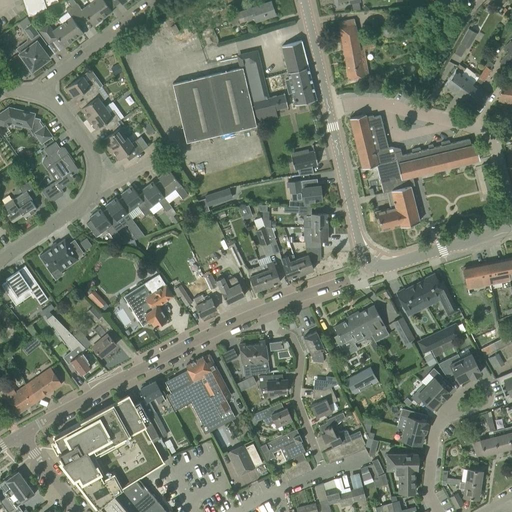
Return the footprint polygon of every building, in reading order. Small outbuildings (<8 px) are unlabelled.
[(22,0),(27,16),(42,11),(46,10),(45,6),(58,2),(57,0),(22,0)] [(93,0),(90,2),(102,19),(112,12),(105,2),(107,0),(93,0)] [(71,7),(81,20),(86,16),(93,26),(102,19),(90,2),(81,9),(77,3),(71,7)] [(238,22),(244,20),(254,17),(255,21),(275,15),(271,2),(227,17),(229,24),(232,23),(233,26),(238,24),(238,22)] [(76,23),(81,20),(71,7),(67,10),(71,17),(62,24),(74,40),(83,33),(76,23)] [(363,49),(359,50),(354,19),(338,22),(348,78),(368,75),(364,54),(363,49)] [(31,40),(33,38),(39,34),(31,23),(23,29),(31,40)] [(64,47),(74,40),(62,24),(53,30),(48,24),(39,31),(49,43),(52,41),(57,38),(64,47)] [(396,24),(376,25),(377,37),(387,36),(397,36),(396,24)] [(467,46),(468,47),(476,33),(468,29),(454,53),(460,57),(467,46)] [(363,49),(376,47),(374,38),(361,40),(363,49)] [(308,68),(308,66),(301,40),(281,45),(287,73),(308,68)] [(505,67),(511,59),(511,42),(510,40),(503,48),(508,53),(499,62),(505,67)] [(49,58),(43,50),(36,41),(19,54),(23,59),(21,61),(26,67),(27,65),(32,71),(49,58)] [(271,97),(266,98),(257,59),(249,54),(239,56),(241,67),(172,84),(186,142),(256,126),(253,115),(255,114),(258,123),(277,118),(275,110),(271,97)] [(114,65),(110,68),(112,71),(114,75),(118,73),(122,70),(120,67),(118,63),(114,65)] [(476,80),(478,76),(466,67),(465,69),(459,65),(444,85),(463,100),(473,85),(476,80)] [(308,68),(287,73),(286,73),(288,79),(285,80),(287,85),(285,85),(288,94),(291,93),(294,105),(307,102),(316,99),(308,68)] [(482,71),(478,76),(476,80),(473,85),(463,100),(479,111),(490,96),(477,87),(487,75),(482,71)] [(86,97),(100,87),(93,77),(86,82),(82,76),(65,89),(68,93),(69,93),(74,99),(82,92),(86,97)] [(511,103),(511,83),(500,82),(497,101),(511,103)] [(87,120),(105,107),(101,102),(105,99),(108,96),(101,86),(100,87),(86,97),(90,102),(81,109),(85,114),(84,115),(87,120)] [(272,97),(271,97),(275,110),(287,107),(284,94),(272,97)] [(108,128),(123,117),(112,102),(105,107),(87,120),(91,125),(92,124),(96,129),(105,123),(108,128)] [(41,144),(52,136),(45,126),(43,127),(39,122),(40,119),(33,117),(34,113),(8,107),(0,113),(0,125),(2,130),(11,123),(15,124),(14,127),(21,129),(21,126),(31,128),(41,144)] [(109,150),(127,138),(123,132),(127,129),(122,122),(131,115),(129,113),(123,117),(108,128),(112,133),(103,139),(107,145),(106,146),(109,150)] [(388,146),(380,115),(373,117),(373,115),(366,116),(365,114),(349,118),(362,168),(376,165),(383,192),(391,190),(400,225),(399,225),(400,226),(419,222),(410,186),(414,185),(411,176),(479,159),(475,144),(471,145),(469,139),(450,143),(449,140),(440,142),(441,145),(433,147),(432,144),(428,145),(428,149),(420,151),(420,147),(411,149),(412,153),(401,155),(400,151),(399,148),(390,146),(388,146)] [(127,138),(109,150),(113,155),(114,155),(118,160),(127,154),(130,158),(131,159),(142,150),(137,142),(135,140),(131,144),(127,138)] [(61,147),(43,160),(42,162),(55,182),(46,188),(55,200),(62,195),(62,192),(60,189),(72,181),(73,178),(71,175),(76,172),(77,169),(72,162),(73,161),(71,162),(66,156),(68,154),(64,148),(61,147)] [(296,152),(290,154),(294,170),(317,164),(314,151),(297,155),(296,152)] [(160,180),(155,184),(164,197),(170,193),(175,189),(182,199),(188,195),(175,177),(169,169),(160,176),(158,177),(160,180)] [(321,199),(320,186),(313,187),(313,180),(288,183),(288,187),(290,186),(290,192),(302,191),(304,201),(314,200),(314,201),(317,200),(316,199),(321,199)] [(37,195),(28,182),(19,188),(22,194),(13,200),(12,199),(4,204),(9,213),(7,215),(12,223),(26,214),(27,216),(37,209),(30,200),(32,199),(31,198),(37,195)] [(143,192),(139,196),(149,209),(154,205),(153,205),(158,201),(166,212),(172,207),(164,197),(155,184),(154,184),(152,182),(144,188),(141,190),(143,192)] [(123,196),(118,200),(127,213),(133,209),(132,209),(137,205),(145,216),(150,212),(148,209),(149,209),(139,196),(131,186),(123,192),(121,194),(123,196)] [(205,199),(197,201),(202,213),(209,211),(208,207),(232,198),(228,188),(204,197),(205,199)] [(399,225),(400,225),(391,190),(383,192),(374,194),(376,202),(388,199),(390,209),(375,212),(378,221),(379,221),(381,230),(383,229),(383,230),(388,229),(387,228),(399,225)] [(495,195),(489,197),(491,206),(497,205),(495,195)] [(107,208),(102,212),(119,235),(112,225),(117,221),(117,220),(121,217),(129,228),(135,223),(127,213),(118,200),(116,198),(107,204),(105,206),(107,208)] [(246,205),(237,204),(238,208),(242,217),(249,214),(246,205)] [(91,220),(86,224),(92,232),(96,237),(101,233),(101,232),(106,229),(113,239),(119,235),(102,212),(100,209),(91,216),(89,217),(91,220)] [(317,214),(311,214),(311,215),(303,215),(303,227),(326,227),(326,220),(327,220),(327,218),(326,218),(326,214),(327,214),(317,214)] [(265,227),(255,231),(260,244),(263,242),(269,256),(274,254),(269,240),(265,227)] [(326,227),(303,227),(303,242),(304,242),(304,248),(320,247),(320,241),(320,240),(327,240),(327,239),(326,239),(326,227)] [(86,238),(80,242),(85,250),(92,246),(86,238)] [(269,240),(274,254),(279,253),(274,238),(269,240)] [(77,257),(68,244),(64,239),(56,244),(55,243),(50,247),(51,248),(39,256),(51,272),(58,268),(60,271),(78,259),(77,257)] [(244,265),(238,251),(234,243),(228,245),(232,254),(238,268),(244,265)] [(307,256),(295,260),(300,274),(312,269),(312,270),(313,270),(310,263),(320,259),(320,247),(304,248),(307,256)] [(205,249),(193,255),(205,281),(214,276),(216,280),(218,285),(221,292),(226,304),(244,295),(239,283),(238,284),(236,278),(233,277),(227,280),(226,279),(224,280),(222,277),(219,278),(218,275),(205,249)] [(287,256),(281,258),(283,264),(285,269),(288,279),(289,278),(292,277),(294,276),(300,274),(295,260),(293,254),(287,256)] [(505,260),(491,263),(486,264),(489,282),(500,280),(502,288),(510,286),(505,260)] [(267,286),(273,284),(275,283),(278,282),(279,282),(274,267),(273,268),(271,262),(260,266),(267,286)] [(489,282),(486,264),(463,268),(467,287),(468,293),(491,289),(489,282)] [(7,281),(1,285),(12,301),(18,297),(18,296),(28,289),(29,288),(30,290),(29,291),(31,294),(32,293),(40,304),(48,299),(25,266),(24,266),(18,270),(14,273),(5,279),(7,281)] [(260,266),(253,269),(248,271),(250,276),(249,276),(255,291),(256,291),(255,290),(267,286),(260,266)] [(159,274),(123,296),(142,326),(149,322),(150,321),(154,327),(155,326),(158,327),(160,326),(161,323),(167,319),(158,306),(173,296),(168,288),(159,274)] [(438,293),(448,314),(456,310),(442,281),(438,283),(434,274),(425,278),(426,279),(416,284),(424,300),(438,293)] [(196,306),(195,306),(200,316),(216,309),(211,299),(204,283),(197,287),(201,295),(192,299),(196,306)] [(396,292),(405,309),(416,304),(418,309),(426,305),(424,300),(416,284),(404,290),(404,289),(396,292)] [(180,298),(185,306),(191,302),(180,286),(173,290),(178,299),(180,298)] [(88,295),(100,308),(105,303),(94,290),(88,295)] [(359,313),(371,334),(385,326),(374,305),(359,313)] [(101,316),(92,306),(86,312),(95,322),(101,316)] [(357,342),(371,334),(359,313),(358,311),(349,316),(350,318),(333,327),(338,336),(339,337),(335,339),(342,351),(345,349),(344,348),(354,343),(357,341),(357,342)] [(52,315),(46,320),(51,327),(52,327),(71,352),(63,357),(68,363),(70,362),(74,367),(80,375),(88,369),(87,368),(90,366),(90,367),(91,366),(86,360),(88,358),(84,352),(86,350),(52,315)] [(392,323),(404,343),(413,339),(401,318),(392,323)] [(455,324),(441,330),(446,341),(460,334),(455,324)] [(97,334),(88,341),(80,330),(74,335),(86,348),(91,344),(101,357),(101,356),(100,355),(109,348),(110,349),(115,344),(115,345),(116,344),(107,333),(106,334),(99,325),(94,329),(97,334)] [(28,326),(25,328),(33,337),(36,335),(28,326)] [(427,337),(418,341),(423,352),(432,348),(446,341),(441,330),(427,337)] [(324,350),(320,340),(316,331),(303,337),(311,355),(312,360),(312,361),(323,362),(323,360),(323,358),(323,357),(322,355),(322,353),(321,351),(324,350)] [(507,335),(501,338),(503,347),(511,343),(507,335)] [(36,338),(30,342),(36,349),(41,344),(36,338)] [(501,338),(480,349),(484,356),(494,350),(495,352),(503,347),(501,338)] [(413,339),(404,343),(407,348),(416,343),(413,339)] [(259,343),(252,345),(256,374),(262,373),(269,372),(264,340),(258,341),(259,343)] [(281,340),(269,342),(270,350),(282,348),(281,340)] [(251,375),(256,374),(252,345),(245,346),(245,343),(239,344),(242,364),(244,377),(251,376),(251,375)] [(220,354),(225,363),(230,360),(226,351),(220,354)] [(471,353),(460,359),(468,377),(469,377),(470,377),(470,378),(479,373),(479,372),(480,372),(471,353)] [(504,364),(498,353),(487,359),(494,370),(504,364)] [(170,392),(165,395),(173,411),(190,402),(203,426),(220,417),(218,414),(229,408),(225,401),(231,398),(226,387),(218,372),(213,363),(211,364),(207,355),(203,358),(202,357),(185,366),(193,380),(182,386),(177,377),(166,383),(170,392)] [(449,364),(458,382),(460,381),(461,382),(468,379),(467,378),(468,377),(460,359),(449,364)] [(367,368),(358,373),(345,380),(352,395),(359,392),(357,387),(369,381),(371,385),(378,382),(370,366),(367,368)] [(50,368),(26,385),(37,401),(61,384),(50,368)] [(433,378),(425,386),(440,400),(440,399),(441,400),(448,393),(447,392),(448,391),(438,382),(443,377),(433,368),(428,373),(433,378)] [(511,371),(497,378),(499,384),(504,382),(507,388),(511,385),(511,371)] [(263,398),(268,396),(274,395),(274,394),(286,393),(286,387),(287,387),(286,379),(274,381),(273,375),(258,376),(259,388),(263,398)] [(325,380),(324,390),(330,387),(338,383),(335,377),(326,376),(325,380)] [(140,389),(145,398),(146,401),(154,397),(157,404),(164,401),(160,393),(161,393),(159,390),(155,381),(154,381),(141,389),(140,389)] [(241,381),(236,383),(240,391),(245,389),(241,381)] [(17,414),(37,401),(26,385),(7,398),(17,414)] [(440,400),(425,386),(417,394),(431,409),(433,407),(434,408),(439,403),(438,402),(440,400)] [(330,387),(324,390),(323,389),(313,389),(312,397),(317,398),(319,401),(310,405),(315,417),(324,414),(324,415),(332,411),(328,404),(337,400),(330,387)] [(97,507),(113,494),(114,495),(122,488),(123,489),(138,478),(163,462),(152,442),(159,438),(148,416),(147,416),(139,401),(132,405),(128,396),(53,437),(61,450),(58,452),(62,460),(61,461),(97,507)] [(253,430),(256,421),(263,418),(265,423),(269,425),(274,422),(276,427),(292,421),(286,407),(283,409),(280,402),(252,414),(247,417),(253,430)] [(401,408),(397,426),(404,428),(423,434),(423,432),(425,432),(427,423),(426,422),(426,421),(413,418),(414,411),(401,408)] [(354,409),(350,410),(356,424),(360,423),(354,409)] [(149,415),(161,438),(167,435),(155,412),(149,415)] [(340,445),(342,444),(348,442),(353,439),(360,437),(361,436),(359,430),(349,435),(346,430),(339,431),(336,425),(345,417),(342,412),(325,420),(326,422),(319,426),(322,434),(321,435),(324,442),(328,440),(331,446),(338,443),(340,445)] [(404,428),(401,439),(420,445),(421,442),(422,442),(424,435),(423,435),(423,434),(404,428)] [(497,450),(497,451),(497,450),(510,447),(505,428),(494,431),(494,430),(492,431),(493,436),(497,450)] [(296,463),(300,461),(305,459),(302,452),(304,451),(300,441),(302,440),(299,434),(298,434),(296,429),(259,446),(266,460),(274,456),(272,452),(280,448),(285,460),(292,457),(296,463)] [(484,453),(497,450),(493,436),(472,442),(476,456),(484,454),(484,453)] [(353,439),(358,451),(365,448),(360,437),(353,439)] [(348,442),(352,453),(358,451),(353,439),(348,442)] [(342,444),(347,456),(352,453),(348,442),(342,444)] [(336,447),(341,458),(347,456),(342,444),(340,445),(336,447)] [(254,467),(243,445),(227,452),(238,475),(254,467)] [(336,447),(330,449),(335,461),(341,458),(336,447)] [(330,449),(324,451),(329,463),(335,461),(330,449)] [(417,453),(386,453),(387,468),(394,468),(394,472),(398,472),(398,492),(414,492),(414,489),(415,489),(415,484),(414,484),(414,472),(416,472),(416,469),(417,469),(417,465),(418,465),(418,457),(417,457),(417,453)] [(300,461),(305,473),(311,470),(306,459),(305,459),(300,461)] [(300,461),(296,463),(295,464),(300,476),(305,473),(300,461)] [(289,467),(294,478),(300,476),(295,464),(292,465),(289,467)] [(367,466),(366,466),(372,478),(373,481),(375,487),(384,485),(387,484),(385,473),(378,476),(373,464),(367,466)] [(366,466),(360,469),(363,481),(364,485),(373,481),(372,478),(366,466)] [(288,481),(294,478),(289,467),(283,469),(288,481)] [(468,469),(466,483),(480,485),(480,484),(479,484),(481,471),(482,471),(468,469)] [(9,502),(16,497),(17,498),(14,501),(17,506),(18,505),(21,503),(26,499),(34,493),(26,482),(18,470),(0,483),(0,489),(3,494),(5,497),(9,502)] [(441,479),(446,480),(445,483),(453,484),(453,478),(446,477),(447,470),(443,470),(441,479)] [(359,472),(350,475),(354,488),(362,485),(359,472)] [(166,511),(138,478),(123,489),(122,488),(114,495),(113,494),(97,507),(101,511),(166,511)] [(480,485),(466,483),(460,482),(460,479),(453,478),(453,484),(459,484),(458,488),(465,489),(464,496),(463,496),(478,499),(478,498),(477,498),(479,485),(480,485)] [(353,501),(356,501),(365,499),(364,496),(362,486),(353,488),(353,490),(350,491),(353,501)] [(336,487),(324,490),(327,499),(328,504),(340,500),(338,494),(336,487)] [(339,493),(338,494),(340,500),(341,506),(354,503),(353,501),(350,491),(339,493)] [(450,497),(456,508),(462,504),(457,493),(450,497)] [(416,511),(415,507),(406,509),(401,510),(398,501),(397,501),(395,496),(390,496),(391,503),(393,511),(416,511)] [(5,497),(0,500),(0,501),(7,511),(8,511),(10,511),(13,508),(9,502),(5,497)] [(327,499),(319,501),(322,511),(330,511),(328,504),(327,499)] [(296,511),(317,511),(315,503),(296,508),(296,511)] [(379,506),(380,511),(393,511),(391,503),(379,506)]
